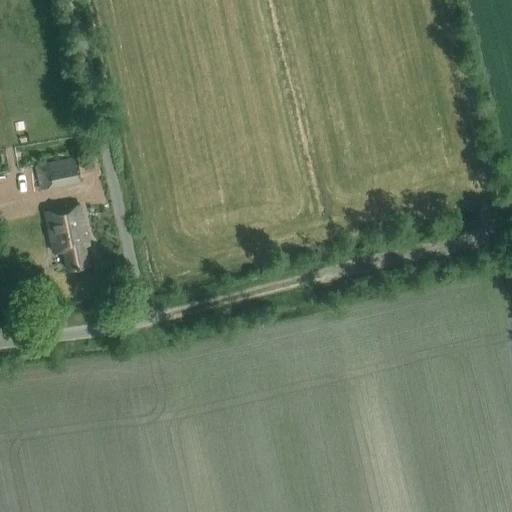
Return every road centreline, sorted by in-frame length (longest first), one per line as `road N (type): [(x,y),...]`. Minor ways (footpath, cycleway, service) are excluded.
road 1 (track): [(511,228),(143,317)]
road 2 (unclassified): [(0,342),(143,317)]
